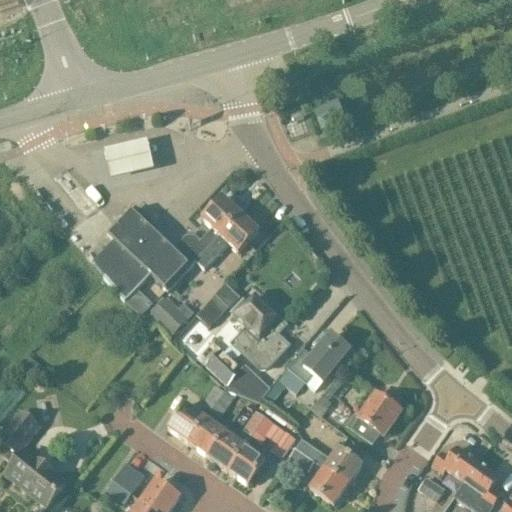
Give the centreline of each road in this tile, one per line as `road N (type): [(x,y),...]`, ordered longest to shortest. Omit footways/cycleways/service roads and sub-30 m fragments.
road 1 (tertiary): [(453,396),(274,173),(224,60)]
road 2 (secondary): [(224,60),(405,0)]
road 3 (secondary): [(76,102),(224,60)]
road 4 (residential): [(388,511),(392,484),(453,396)]
road 5 (residential): [(216,497),(120,423)]
